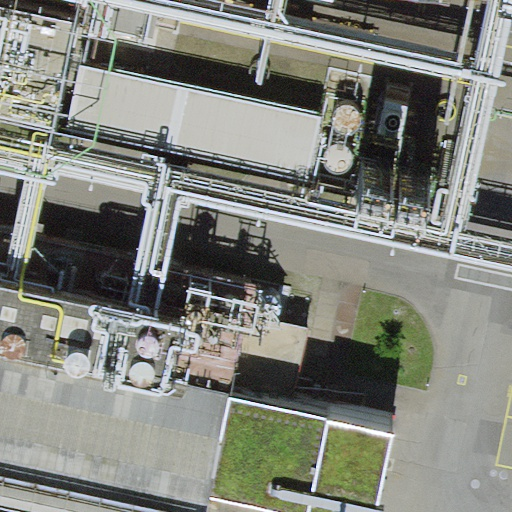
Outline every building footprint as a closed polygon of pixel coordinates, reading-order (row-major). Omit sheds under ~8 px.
[(74,17),(0,1),(0,118),(49,129),(74,17)] [(325,113),(78,58),(62,130),(309,184),(325,113)] [(413,91),(383,83),(368,140),(398,148),(413,91)] [(358,128),(361,124),(362,119),(362,113),(360,109),(356,105),(352,103),(346,102),(341,102),(337,105),(333,109),(331,114),(331,119),(332,124),(335,128),(339,131),(344,133),(349,133),(354,131),(358,128)] [(352,168),(355,163),(356,158),(356,153),(354,149),(350,145),(346,142),(341,141),(335,142),(331,145),(327,149),(325,154),(325,159),(326,164),(329,168),(333,171),(338,173),(343,173),(348,171),(352,168)] [(396,187),(365,182),(361,207),(392,212),(396,187)] [(434,194),(403,189),(399,214),(429,219),(434,194)] [(292,411),(225,396),(244,311),(249,280),(0,228),(0,511),(373,511),(391,431),(292,411)] [(312,326),(244,311),(225,396),(292,411),(312,326)]
